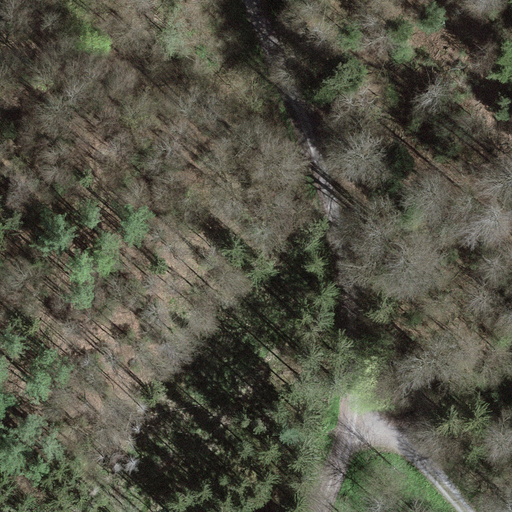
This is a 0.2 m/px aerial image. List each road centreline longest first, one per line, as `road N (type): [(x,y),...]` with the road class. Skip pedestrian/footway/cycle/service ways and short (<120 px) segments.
road 1 (track): [(255,0),(305,128),(335,238),(359,397)]
road 2 (track): [(481,511),(359,397)]
road 3 (track): [(359,397),(317,511)]
